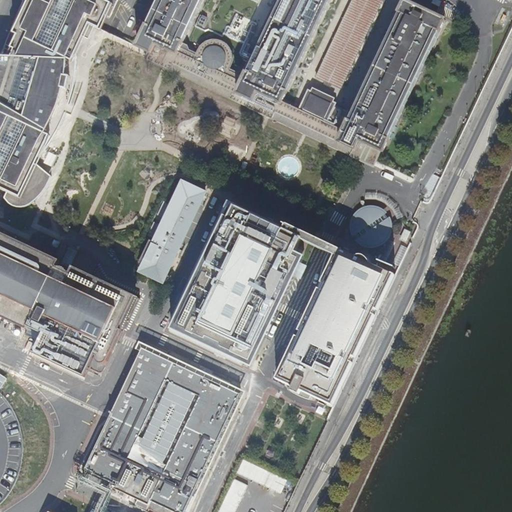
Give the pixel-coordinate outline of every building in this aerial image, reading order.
[(24,0),(1,58),(0,59),(0,186),(12,193),(10,198),(13,201),(16,203),(21,205),(25,205),(30,205),(34,204),(39,200),(43,197),(46,193),(50,188),(53,181),(55,175),(41,157),(47,150),(51,142),(56,131),(60,123),(63,115),(66,107),(68,98),(70,89),(71,80),(72,70),(73,62),(90,25),(100,30),(107,17),(111,19),(119,0),(24,0)] [(159,0),(137,47),(147,52),(150,53),(148,59),(374,165),(381,151),(383,152),(446,20),(405,1),(351,115),(336,107),(337,103),(334,102),(335,98),(331,97),(328,96),(324,94),(320,92),(316,90),(313,88),(311,91),(308,90),(299,109),(283,102),(331,0),(281,0),(244,79),(230,72),(233,65),(234,61),(234,58),(234,54),(232,51),(231,48),(228,45),(225,43),(221,41),(218,40),(214,40),(210,41),(207,42),(203,45),(200,48),(197,51),(195,56),(181,49),(203,0),(159,0)] [(353,0),(317,78),(341,89),(382,0),(353,0)] [(285,160),(284,175),(297,176),(297,161),(285,160)] [(205,191),(182,180),(154,240),(150,239),(140,261),(168,273),(205,191)] [(391,225),(381,210),(380,210),(379,209),(375,208),(370,208),(370,209),(368,209),(366,209),(365,210),(364,210),(361,212),(359,214),(357,216),(355,218),(354,222),(353,224),(353,228),(353,230),(354,232),(355,235),(355,236),(358,234),(360,238),(358,240),(359,240),(361,242),(362,243),(363,244),(368,246),(369,246),(375,246),(377,246),(379,245),(380,244),(381,244),(384,242),(387,239),(389,236),(387,235),(389,230),(391,231),(391,230),(391,225)] [(230,216),(177,328),(233,357),(235,350),(253,358),(298,262),(294,260),(303,239),(302,238),(302,239),(261,219),(253,236),(248,234),(254,220),(235,211),(233,217),(230,216)] [(0,315),(30,329),(31,327),(44,333),(35,353),(88,377),(98,355),(100,356),(100,358),(101,360),(101,361),(103,363),(105,364),(107,363),(109,363),(111,361),(125,330),(122,329),(128,317),(132,319),(141,297),(92,275),(97,264),(89,255),(77,249),(76,253),(70,265),(63,262),(69,249),(70,246),(62,242),(57,255),(60,257),(59,260),(0,233),(0,315)] [(276,383),(317,403),(385,263),(344,243),(276,383)] [(63,262),(70,265),(76,253),(69,249),(63,262)] [(144,348),(88,469),(182,511),(185,511),(241,394),(144,348)] [(240,474),(285,490),(289,477),(244,461),(240,474)] [(235,511),(248,483),(236,478),(221,511),(235,511)]
